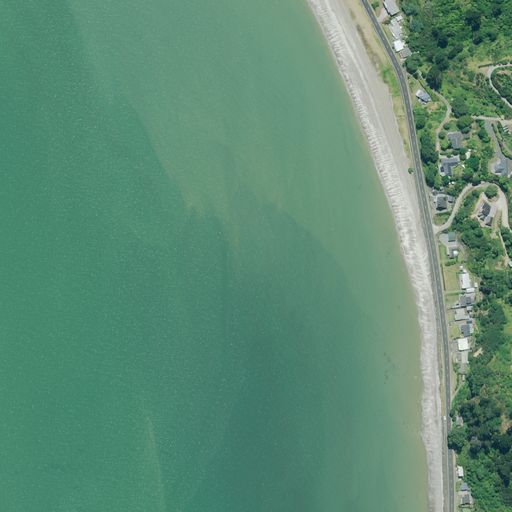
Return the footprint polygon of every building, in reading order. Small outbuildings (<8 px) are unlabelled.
[(394,5),(391,0),(388,0),(382,3),(385,9),(394,5)] [(397,21),(402,18),(401,15),(395,18),(390,21),(393,26),(390,27),(394,36),(396,39),(400,37),(398,34),(402,32),(398,23),(397,21)] [(401,43),(399,40),(393,42),(394,45),(396,52),(403,48),(402,46),(405,45),(403,42),(401,43)] [(412,54),(409,48),(401,51),(403,57),(412,54)] [(426,102),(429,96),(419,90),(416,95),(420,98),(418,101),(425,106),(428,102),(426,102)] [(461,134),(461,132),(455,132),(448,133),(448,140),(450,140),(450,147),(453,147),(453,149),(463,148),(463,144),(462,144),(461,134)] [(457,165),(457,158),(441,160),(442,166),(443,176),(451,175),(450,165),(457,165)] [(508,176),(507,158),(501,158),(501,165),(495,165),(495,172),(502,171),(502,176),(508,176)] [(447,201),(447,197),(434,197),(434,202),(436,202),(436,207),(446,207),(447,201)] [(459,250),(459,245),(448,246),(446,246),(447,255),(449,254),(450,258),(454,257),(453,251),(459,250)] [(469,280),(468,274),(462,275),(463,282),(461,282),(462,288),(470,287),(469,282),(471,282),(470,280),(469,280)] [(471,305),(470,294),(460,296),(461,306),(471,305)] [(464,316),(464,309),(456,310),(456,314),(454,315),(455,320),(465,319),(469,318),(469,315),(464,316)] [(469,328),(469,324),(461,326),(462,332),(463,332),(464,336),(470,335),(470,333),(474,332),(473,328),(469,328)] [(468,345),(467,338),(457,339),(459,350),(468,349),(468,346),(469,346),(469,345),(468,345)] [(461,368),(461,374),(467,374),(466,363),(468,363),(467,353),(462,353),(462,361),(460,361),(460,363),(458,363),(458,368),(461,368)] [(469,499),(469,494),(460,494),(460,498),(462,498),(462,504),(470,504),(470,499),(469,499)]
